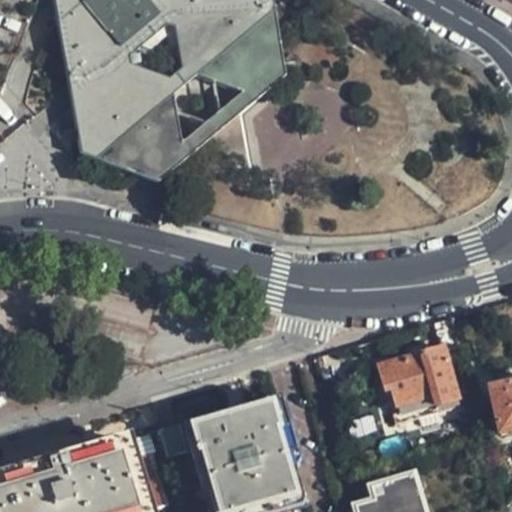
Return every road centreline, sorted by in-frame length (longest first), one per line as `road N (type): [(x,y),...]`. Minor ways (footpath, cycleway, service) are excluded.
road 1 (residential): [(0,426),(289,349),(305,329),(316,284)]
road 2 (tertiary): [(89,234),(316,284)]
road 3 (tertiary): [(316,284),(425,282),(511,260)]
road 4 (residential): [(89,234),(25,150),(1,226)]
